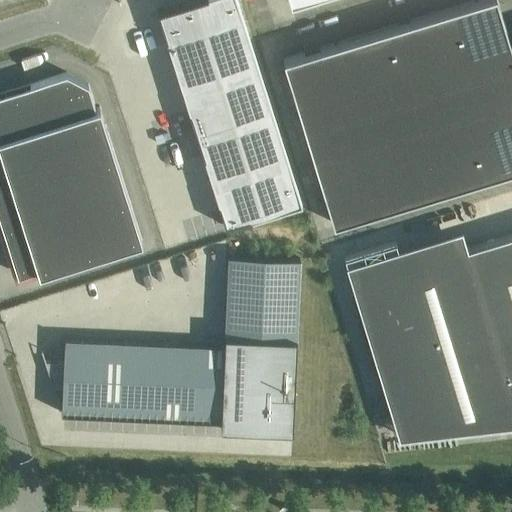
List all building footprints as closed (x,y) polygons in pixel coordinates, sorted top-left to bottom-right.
[(236,0),(187,0),(157,10),(225,225),(300,201),(236,0)] [(474,0),(283,58),(308,140),(333,222),(511,167),(511,43),(510,44),(497,0),(474,0)] [(141,239),(99,105),(95,106),(88,82),(66,71),(30,83),(36,104),(0,114),(0,216),(16,266),(31,268),(37,267),(38,272),(141,239)] [(460,227),(346,262),(398,435),(511,421),(511,232),(467,246),(460,227)] [(62,385),(61,410),(220,416),(219,427),(293,430),(299,255),(226,252),(223,343),(64,337),(63,361),(62,385)]
